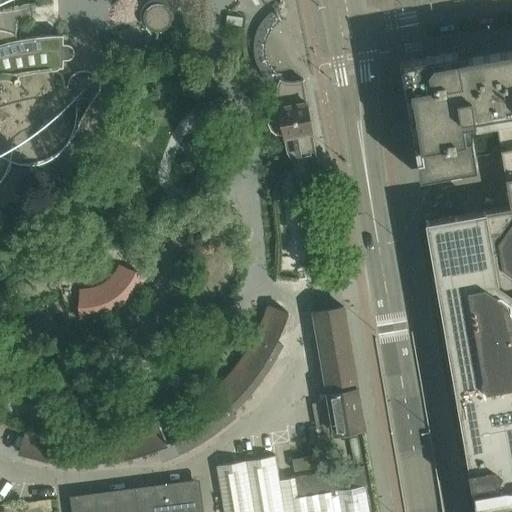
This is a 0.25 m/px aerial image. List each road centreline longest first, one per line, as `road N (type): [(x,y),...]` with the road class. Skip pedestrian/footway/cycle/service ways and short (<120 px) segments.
road 1 (tertiary): [(419,511),(365,157)]
road 2 (tertiary): [(357,30),(511,2)]
road 3 (tertiary): [(334,27),(351,130),(365,157)]
road 4 (tertiary): [(365,157),(357,30)]
